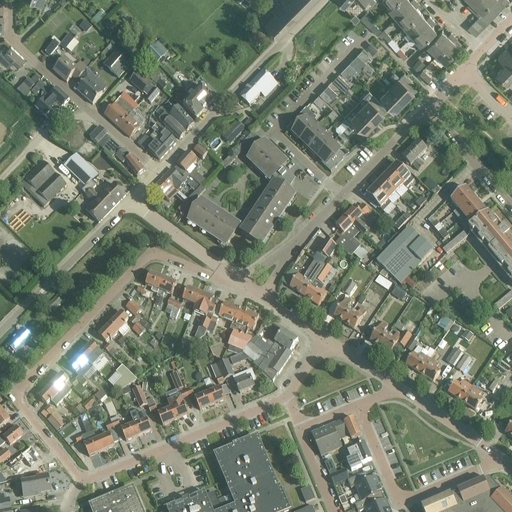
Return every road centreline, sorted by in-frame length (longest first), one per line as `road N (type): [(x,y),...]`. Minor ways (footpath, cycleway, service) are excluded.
road 1 (residential): [(250,289),(158,254),(146,258),(21,387),(23,409),(81,479)]
road 2 (unclassified): [(158,172),(327,0)]
road 3 (residential): [(158,172),(28,57),(10,22),(14,0)]
road 4 (residential): [(81,479),(284,395)]
road 5 (residential): [(339,196),(278,134),(368,38)]
road 6 (residential): [(496,458),(399,496),(389,490),(352,407)]
road 7 (unclassified): [(0,332),(132,202)]
road 8 (residential): [(250,289),(132,202)]
road 9 (residential): [(339,196),(429,103)]
road 10 (residential): [(250,289),(339,196)]
road 11 (residential): [(511,202),(429,103)]
road 12 (residential): [(496,458),(395,389)]
